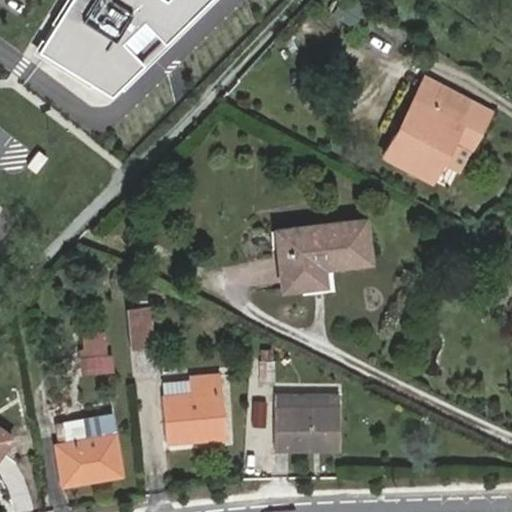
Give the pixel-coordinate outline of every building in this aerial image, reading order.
[(69,0),(38,50),(113,96),(210,0),(69,0)] [(401,139),(392,134),(381,155),(431,183),(453,141),(470,150),(490,114),(432,83),(423,98),(401,139)] [(414,92),(392,134),(401,139),(423,98),(414,92)] [(438,181),(448,186),(467,151),(457,146),(438,181)] [(48,158),(39,151),(28,166),(36,173),(48,158)] [(369,260),(364,217),(277,228),(283,288),(312,284),(311,269),(325,267),(369,260)] [(311,269),(312,284),(326,283),(325,267),(311,269)] [(511,277),(509,275),(494,293),(511,307),(511,277)] [(149,307),(127,309),(131,345),(152,344),(149,307)] [(105,332),(84,333),(86,358),(82,359),(83,375),(113,372),(112,356),(107,357),(105,332)] [(14,334),(0,336),(0,342),(3,357),(18,354),(14,334)] [(274,381),(275,359),(259,358),(258,381),(274,381)] [(194,392),(166,395),(165,395),(169,440),(224,434),(218,374),(192,377),(192,378),(194,392)] [(164,381),(166,395),(194,392),(192,378),(191,378),(164,381)] [(337,448),(338,406),(276,405),(275,448),(337,448)] [(89,437),(68,441),(58,443),(57,443),(64,484),(121,473),(112,414),(85,419),(89,437)] [(65,423),(68,441),(89,437),(85,419),(65,423)] [(0,450),(13,435),(0,425),(0,450)]
